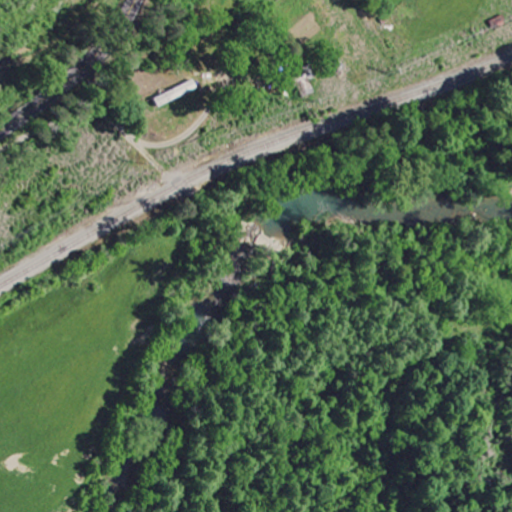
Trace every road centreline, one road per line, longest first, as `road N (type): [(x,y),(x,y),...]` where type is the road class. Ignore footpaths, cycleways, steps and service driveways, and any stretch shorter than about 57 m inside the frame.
road 1 (residential): [(345,236),(275,248),(161,170),(108,112),(80,113),(0,152)]
road 2 (secondary): [(0,134),(93,60),(137,0)]
